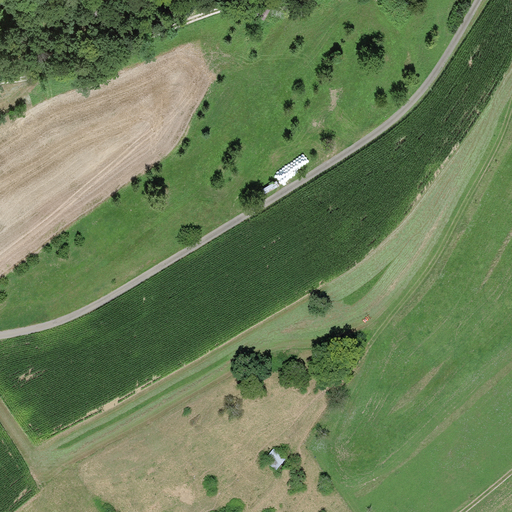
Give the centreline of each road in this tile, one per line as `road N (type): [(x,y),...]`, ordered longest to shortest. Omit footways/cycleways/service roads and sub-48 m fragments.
road 1 (track): [(0,337),(106,300),(404,114),(477,0)]
road 2 (track): [(247,511),(410,296),(467,205),(511,104)]
road 3 (track): [(0,81),(264,0)]
road 4 (track): [(338,431),(376,335),(323,352),(278,350)]
